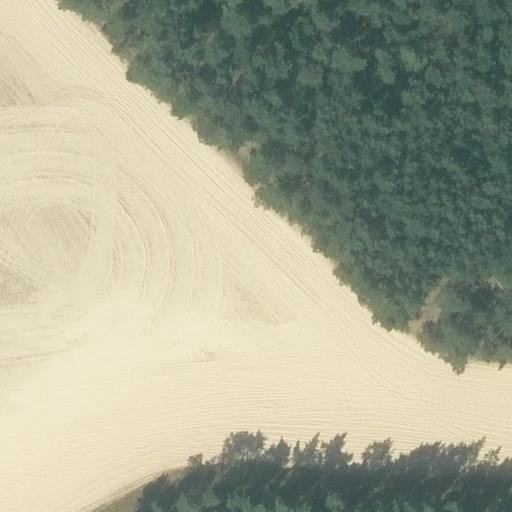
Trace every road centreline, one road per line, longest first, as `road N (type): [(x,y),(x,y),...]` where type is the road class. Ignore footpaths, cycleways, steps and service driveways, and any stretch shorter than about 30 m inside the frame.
road 1 (track): [(462,411),(268,348),(161,249),(0,56)]
road 2 (track): [(0,481),(87,442),(296,404),(462,411),(511,423)]
